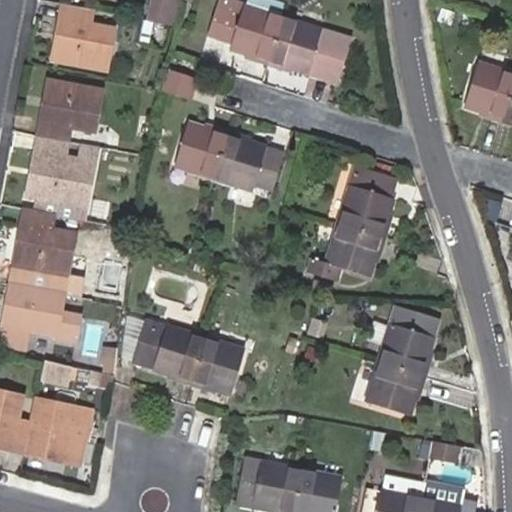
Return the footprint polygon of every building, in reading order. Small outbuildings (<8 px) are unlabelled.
[(153,0),(149,22),(173,26),(177,0),(153,0)] [(253,62),(267,66),(282,18),(287,4),(272,0),(248,0),(246,6),(244,5),(242,10),(218,3),(207,37),(232,44),(230,49),(246,54),(255,57),(253,62)] [(93,11),(62,6),(56,36),(60,37),(55,62),(107,71),(114,28),(91,24),(93,11)] [(282,18),(267,66),(279,70),(281,65),(292,69),(308,74),(337,83),(350,40),(282,18)] [(489,119),(502,124),(511,91),(511,73),(479,64),(466,106),(481,111),(491,114),(489,119)] [(290,74),(292,69),(281,65),(279,70),(290,74)] [(189,99),(195,79),(169,70),(163,91),(189,99)] [(39,136),(68,142),(71,128),(96,132),(103,91),(52,81),(47,106),(45,105),(39,136)] [(511,91),(502,124),(511,126),(511,91)] [(212,180),(228,130),(216,127),(214,131),(205,129),(188,123),(174,167),(212,180)] [(244,135),(228,130),(212,180),(252,192),(254,185),(272,191),(283,154),(251,143),(242,140),(244,135)] [(68,142),(39,136),(26,197),(38,200),(35,213),(54,216),(84,222),(95,163),(98,147),(82,144),(79,160),(65,158),(68,142)] [(349,185),(336,226),(385,241),(389,226),(385,225),(389,214),(394,198),(390,197),(395,178),(359,166),(352,186),(349,185)] [(54,216),(35,213),(24,211),(18,242),(21,243),(17,267),(68,277),(76,235),(51,229),(54,216)] [(385,241),(336,226),(325,262),(312,258),(307,273),(337,282),(342,269),(368,278),(373,262),(376,251),(381,253),(385,241)] [(378,264),(381,253),(376,251),(373,262),(378,264)] [(61,313),(65,293),(10,284),(0,335),(0,344),(25,350),(29,330),(56,336),(58,337),(58,339),(74,342),(79,317),(61,313)] [(133,361),(142,329),(144,322),(126,318),(122,357),(133,361)] [(163,336),(165,329),(144,322),(142,329),(163,336)] [(376,365),(426,379),(430,365),(425,364),(429,354),(434,338),(391,324),(376,365)] [(175,380),(189,384),(204,337),(166,325),(165,329),(163,336),(142,329),(133,361),(133,362),(168,374),(176,377),(175,380)] [(204,337),(189,384),(201,388),(202,385),(211,388),(231,394),(244,349),(204,337)] [(118,348),(105,345),(101,364),(103,366),(102,372),(114,375),(118,348)] [(422,392),(426,379),(376,365),(365,402),(409,417),(414,402),(418,390),(422,392)] [(0,448),(25,454),(31,423),(18,420),(23,397),(0,392),(0,448)] [(91,412),(36,400),(31,423),(25,454),(80,466),(91,412)] [(429,459),(467,463),(468,446),(430,442),(429,459)] [(276,511),(292,511),(301,470),(245,459),(239,497),(252,500),(250,506),(267,509),(277,511),(276,511)] [(301,470),(292,511),(335,511),(342,478),(301,470)] [(418,511),(421,497),(380,489),(375,511),(418,511)] [(252,500),(239,497),(238,504),(250,506),(252,500)] [(421,497),(418,511),(460,511),(462,505),(421,497)]
